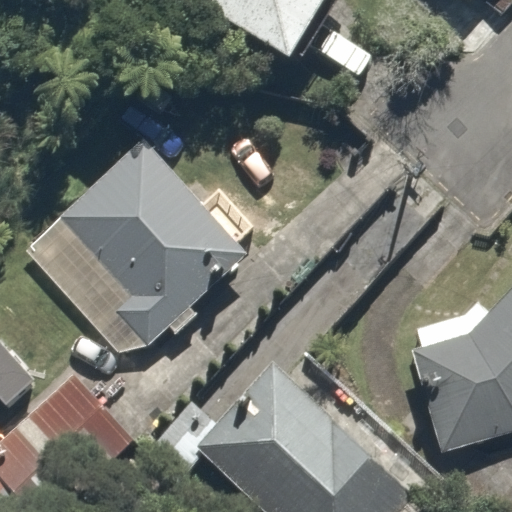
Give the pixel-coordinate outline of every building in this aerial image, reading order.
[(345,0),(175,0),(291,79),(345,0)] [(457,0),(468,8),(474,0),(486,0),(497,9),(504,0),(457,0)] [(248,263),(151,148),(22,255),(119,371),(248,263)] [(486,316),(422,341),(427,365),(413,368),(431,455),(511,444),(511,301),(492,323),(486,316)] [(369,467),(389,445),(291,356),(192,465),(246,511),(399,511),(408,503),(369,467)] [(0,444),(0,511),(110,511),(161,462),(72,373),(0,444)]
